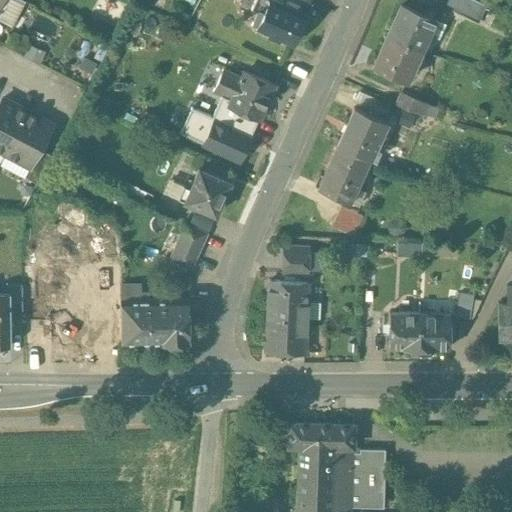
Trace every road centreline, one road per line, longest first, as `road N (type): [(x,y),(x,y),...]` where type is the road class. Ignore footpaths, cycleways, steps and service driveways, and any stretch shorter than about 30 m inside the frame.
road 1 (residential): [(225,379),(244,262),(359,0)]
road 2 (tertiary): [(225,379),(511,381)]
road 3 (tertiary): [(0,388),(225,379)]
